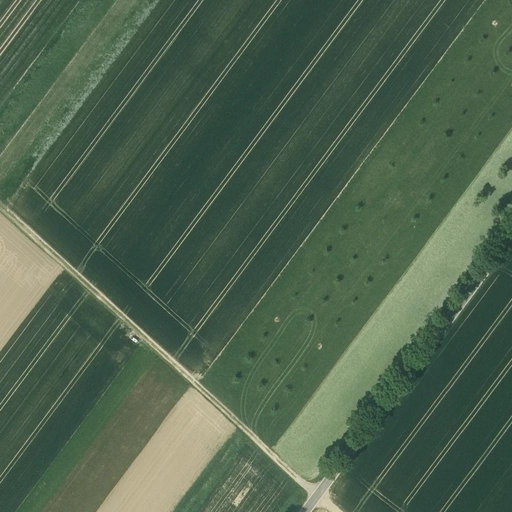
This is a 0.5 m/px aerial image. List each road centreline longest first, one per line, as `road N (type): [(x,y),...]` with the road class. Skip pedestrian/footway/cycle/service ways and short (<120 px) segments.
road 1 (track): [(0,208),(343,511)]
road 2 (unclassified): [(511,236),(303,511)]
